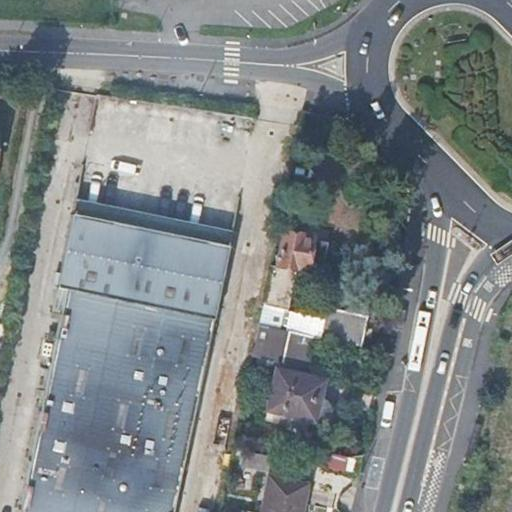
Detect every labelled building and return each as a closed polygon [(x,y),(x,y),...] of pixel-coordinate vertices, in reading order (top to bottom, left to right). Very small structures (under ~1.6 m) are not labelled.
[(164,135),(164,110),(140,110),(140,134),(164,135)] [(75,198),(72,212),(228,243),(231,229),(75,198)] [(60,312),(59,319),(19,511),(173,511),(228,243),(72,212),(53,311),(60,312)] [(277,267),(271,266),(258,326),(288,332),(362,349),(368,318),(327,310),(324,320),(287,312),(295,270),(305,272),(306,269),(322,273),(329,242),(313,239),(313,236),(285,230),(277,267)] [(283,353),(288,332),(258,326),(254,346),(283,353)] [(322,381),(273,370),(265,413),(312,423),(313,422),(316,422),(321,422),(324,419),(326,416),(327,412),(327,408),(325,406),(323,403),(318,401),(322,381)] [(277,477),(281,459),(248,452),(245,470),(277,477)] [(310,465),(281,459),(277,477),(276,479),(305,486),(310,465)] [(300,511),(306,486),(305,486),(276,479),(266,477),(258,511),(300,511)]
